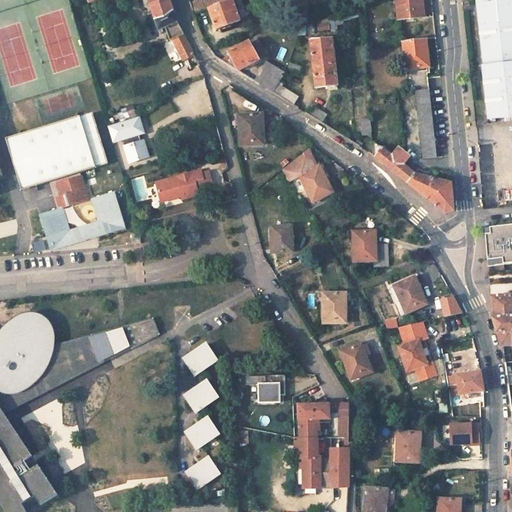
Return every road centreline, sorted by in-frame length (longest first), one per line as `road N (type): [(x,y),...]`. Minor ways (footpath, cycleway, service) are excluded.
road 1 (residential): [(206,59),(265,284),(320,371)]
road 2 (unclassified): [(206,59),(390,193),(438,239)]
road 3 (unclassified): [(448,0),(464,190)]
road 4 (unclassified): [(479,314),(496,396),(495,463)]
road 5 (residential): [(0,285),(132,273)]
